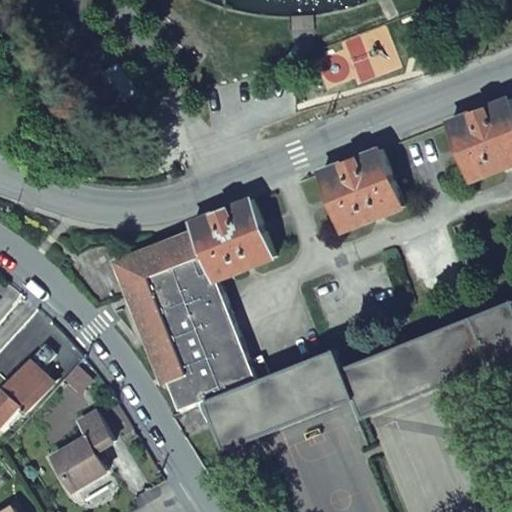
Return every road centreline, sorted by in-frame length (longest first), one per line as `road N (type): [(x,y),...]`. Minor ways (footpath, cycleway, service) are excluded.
road 1 (tertiary): [(0,175),(69,199),(161,205),(511,73)]
road 2 (residential): [(0,248),(62,299),(132,380),(208,511)]
